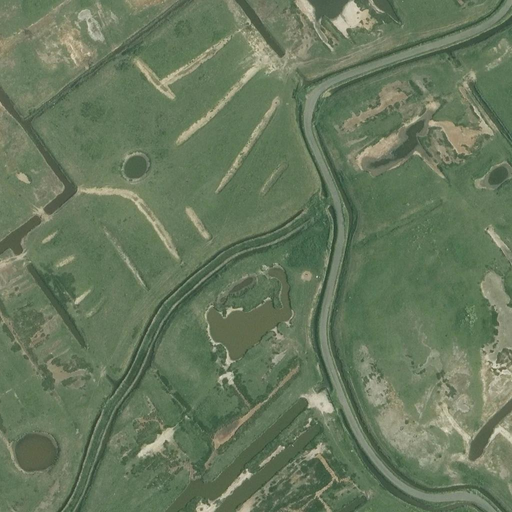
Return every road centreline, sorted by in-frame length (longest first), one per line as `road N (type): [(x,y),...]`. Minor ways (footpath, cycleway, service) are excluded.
road 1 (unclassified): [(492,511),(481,501),(416,495),(399,485),(355,428),(324,339),(341,217),(308,115),(328,87),(467,37),(503,15),(511,0)]
road 2 (track): [(336,198),(282,235),(228,256),(171,305),(109,412),(68,511)]
